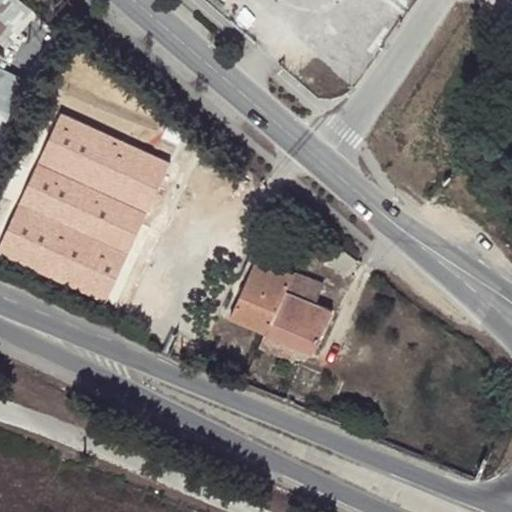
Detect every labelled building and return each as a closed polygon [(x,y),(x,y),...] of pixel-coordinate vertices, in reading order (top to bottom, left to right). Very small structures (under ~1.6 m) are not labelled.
[(0,0),(0,31),(14,43),(48,1),(46,0),(0,0)] [(0,73),(9,56),(16,44),(14,43),(0,31),(0,73)] [(0,146),(39,70),(9,56),(0,73),(0,146)] [(293,272),(255,257),(231,313),(268,329),(286,288),(293,272)] [(324,280),(348,289),(354,274),(330,265),(324,280)] [(293,272),(286,288),(316,302),(324,284),(293,272)] [(286,288),(268,329),(314,349),(332,309),(316,302),(286,288)]
